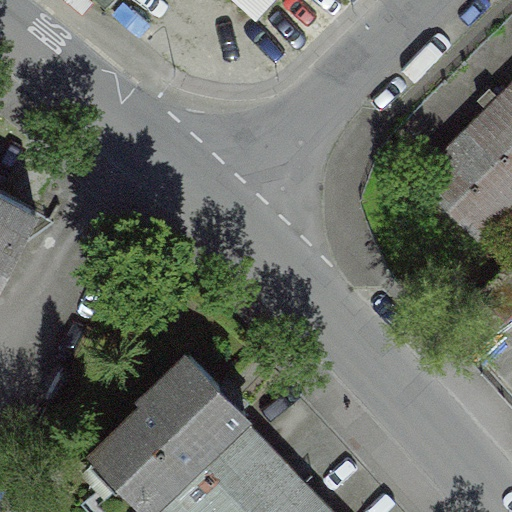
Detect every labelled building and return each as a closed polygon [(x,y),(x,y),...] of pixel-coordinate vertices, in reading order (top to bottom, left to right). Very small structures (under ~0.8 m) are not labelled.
[(243,0),(260,14),(272,0),(243,0)] [(511,85),(419,178),(481,240),(511,208),(511,85)] [(0,286),(38,214),(0,193),(0,286)] [(511,262),(479,294),(508,325),(511,321),(511,262)] [(147,511),(156,502),(244,418),(248,413),(193,356),(144,403),(148,407),(96,457),(147,511)] [(156,502),(165,511),(335,511),(244,418),(156,502)]
